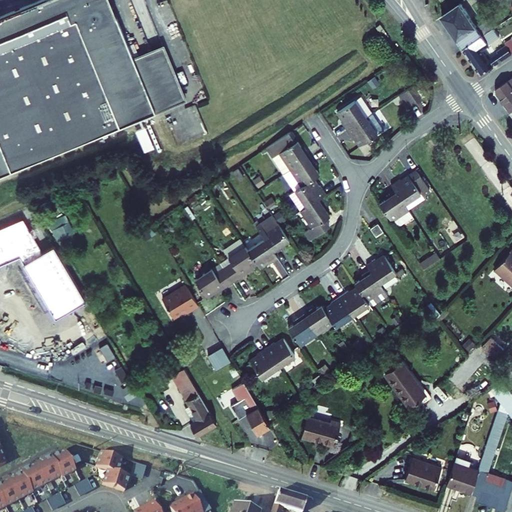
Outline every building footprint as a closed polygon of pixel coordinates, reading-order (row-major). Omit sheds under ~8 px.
[(0,16),(0,175),(186,99),(169,59),(139,71),(134,58),(110,0),(40,0),(11,12),(0,16)] [(442,16),(464,48),(483,35),(493,28),(487,19),(476,26),(461,4),(442,16)] [(493,28),(483,35),(464,48),(463,48),(481,74),(511,53),(511,38),(511,39),(505,43),(507,47),(488,60),(481,50),(500,37),(493,28)] [(169,59),(164,46),(134,58),(139,71),(169,59)] [(367,80),(371,86),(377,82),(373,76),(367,80)] [(496,93),(510,113),(511,111),(511,81),(511,79),(497,89),(496,93)] [(417,81),(403,91),(413,105),(427,96),(417,81)] [(365,93),(341,109),(347,117),(343,120),(349,129),(376,110),(365,93)] [(376,110),(349,129),(356,138),(359,136),(364,142),(387,126),(376,110)] [(266,148),(283,174),(310,156),(304,148),(302,149),(290,131),(266,148)] [(283,174),(295,191),(312,178),(319,174),(313,166),(316,164),(310,156),(283,174)] [(232,171),(238,181),(244,178),(238,168),(232,171)] [(417,171),(401,181),(400,179),(392,185),(395,190),(404,204),(421,193),(422,195),(430,190),(417,171)] [(295,191),(289,194),(301,211),(320,197),(326,194),(320,185),(318,186),(312,178),(295,191)] [(253,182),(258,188),(262,185),(258,179),(253,182)] [(215,185),(218,190),(224,185),(221,180),(215,185)] [(408,209),(404,204),(395,190),(387,196),(388,198),(380,203),(391,220),(408,209)] [(408,209),(425,198),(422,195),(421,193),(404,204),(408,209)] [(265,202),(269,208),(276,203),(272,197),(265,202)] [(312,227),(305,232),(310,240),(329,227),(324,219),(329,215),(324,207),(326,206),(320,197),(301,211),(312,227)] [(189,217),(193,215),(187,206),(184,209),(189,217)] [(391,220),(396,227),(412,215),(408,209),(391,220)] [(260,228),(268,240),(277,254),(283,252),(286,249),(285,246),(293,241),(276,217),(260,228)] [(442,223),(449,227),(452,222),(445,218),(442,223)] [(0,264),(20,256),(56,317),(86,300),(54,245),(43,252),(23,219),(0,228),(0,264)] [(58,240),(73,232),(68,222),(53,230),(58,240)] [(376,237),(383,231),(378,223),(370,228),(376,237)] [(141,233),(145,240),(152,236),(149,229),(141,233)] [(268,240),(252,252),(260,264),(263,269),(272,263),(274,266),(282,260),(277,254),(268,240)] [(230,253),(233,257),(248,247),(245,243),(230,253)] [(224,264),(237,284),(254,272),(252,269),(260,264),(252,252),(248,247),(233,257),(224,264)] [(511,249),(497,265),(511,280),(511,249)] [(437,252),(421,263),(425,269),(441,257),(437,252)] [(367,264),(370,269),(382,284),(398,272),(386,255),(378,261),(376,258),(367,264)] [(224,264),(199,282),(210,297),(219,291),(222,294),(237,284),(224,264)] [(356,282),(360,287),(370,301),(386,290),(382,284),(370,269),(363,274),(364,277),(356,282)] [(351,290),(342,296),(356,316),(373,305),(370,301),(360,287),(353,292),(351,290)] [(188,289),(164,303),(174,322),(189,313),(191,315),(200,310),(188,289)] [(335,305),(328,310),(338,323),(341,327),(356,316),(342,296),(333,302),(335,305)] [(431,302),(427,304),(436,317),(439,314),(431,302)] [(314,308),(306,314),(321,336),(338,323),(328,310),(325,305),(316,311),(314,308)] [(448,311),(445,308),(439,314),(436,317),(440,321),(448,311)] [(300,323),(290,329),(303,348),(321,336),(306,314),(297,320),(300,323)] [(391,319),(395,325),(401,321),(397,315),(391,319)] [(461,340),(465,337),(449,319),(445,322),(461,340)] [(482,346),(495,358),(503,348),(491,336),(482,346)] [(464,345),(469,350),(474,344),(469,339),(464,345)] [(351,345),(356,353),(363,348),(358,340),(351,345)] [(278,344),(269,351),(282,371),(299,359),(288,342),(280,347),(278,344)] [(478,346),(447,379),(464,395),(472,386),(466,381),(489,356),(478,346)] [(263,359),(254,365),(266,382),(282,371),(269,351),(261,356),(263,359)] [(497,359),(495,362),(502,368),(504,366),(497,359)] [(399,360),(382,372),(406,404),(423,392),(399,360)] [(319,369),(323,375),(329,370),(325,364),(319,369)] [(182,366),(168,374),(187,407),(194,403),(187,391),(194,387),(182,366)] [(490,389),(495,395),(505,386),(501,380),(490,389)] [(247,414),(258,433),(270,425),(244,382),(232,389),(239,400),(231,405),(239,418),(247,414)] [(295,387),(299,393),(306,388),(302,382),(295,387)] [(505,386),(495,395),(499,400),(510,392),(505,386)] [(216,424),(194,387),(187,391),(194,403),(187,407),(195,419),(188,423),(195,435),(216,424)] [(503,406),(511,399),(511,394),(510,392),(499,400),(500,402),(503,406)] [(511,399),(503,406),(507,411),(511,407),(511,399)] [(488,403),(490,412),(496,410),(494,401),(488,403)] [(478,470),(471,491),(478,493),(477,498),(497,505),(496,507),(505,510),(511,487),(511,480),(486,472),(507,411),(503,406),(500,402),(478,470)] [(187,407),(181,410),(188,423),(195,419),(187,407)] [(305,410),(299,432),(331,441),(333,433),(335,433),(340,418),(329,415),(328,417),(305,410)] [(76,469),(65,449),(59,452),(58,450),(51,453),(62,475),(62,476),(76,469)] [(123,457),(101,450),(96,464),(107,468),(121,472),(123,464),(121,463),(123,457)] [(51,453),(50,452),(41,457),(42,459),(36,462),(47,482),(62,475),(51,453)] [(478,470),(468,466),(470,461),(456,456),(447,483),(471,491),(478,470)] [(405,480),(434,489),(441,467),(412,458),(405,480)] [(30,465),(29,463),(20,468),(21,469),(32,490),(47,482),(36,462),(30,465)] [(132,475),(121,472),(107,468),(103,483),(125,489),(127,483),(130,483),(132,475)] [(32,490),(21,469),(14,473),(15,475),(9,478),(20,499),(33,492),(32,490)] [(82,480),(88,491),(94,488),(88,476),(82,480)] [(20,499),(9,478),(0,482),(0,493),(7,506),(20,499)] [(81,495),(88,491),(82,480),(75,483),(81,495)] [(66,502),(60,491),(53,494),(59,506),(66,502)] [(208,511),(209,511),(199,492),(193,496),(200,511),(208,511)] [(274,503),(271,511),(279,511),(281,509),(291,511),(301,511),(302,511),(305,500),(278,492),(274,503)] [(59,506),(53,494),(47,498),(53,509),(55,508),(59,506)] [(200,511),(192,495),(182,500),(183,501),(168,508),(169,511),(200,511)] [(160,511),(155,500),(134,511),(160,511)]
